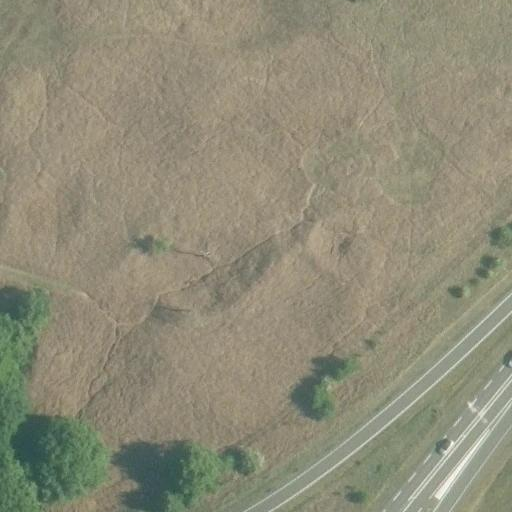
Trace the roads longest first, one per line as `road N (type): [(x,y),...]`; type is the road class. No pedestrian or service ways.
road 1 (primary): [(511,302),(376,430),(261,511)]
road 2 (primary): [(511,377),(400,511)]
road 3 (primary): [(442,511),(511,413)]
